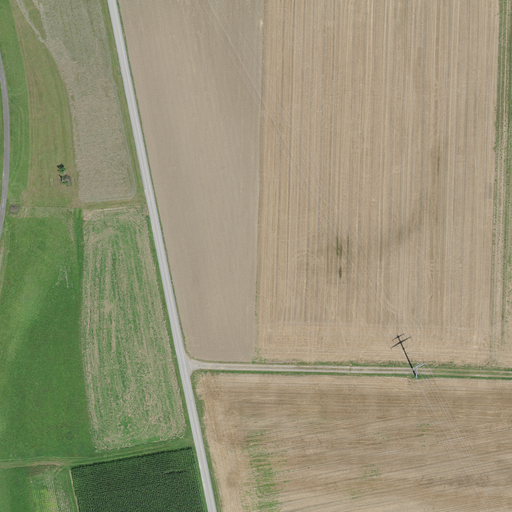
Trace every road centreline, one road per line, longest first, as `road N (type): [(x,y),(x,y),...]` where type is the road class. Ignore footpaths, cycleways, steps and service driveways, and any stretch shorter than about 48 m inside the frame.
road 1 (track): [(111,0),(212,511)]
road 2 (track): [(511,376),(183,364)]
road 3 (residential): [(0,221),(7,128),(0,68)]
